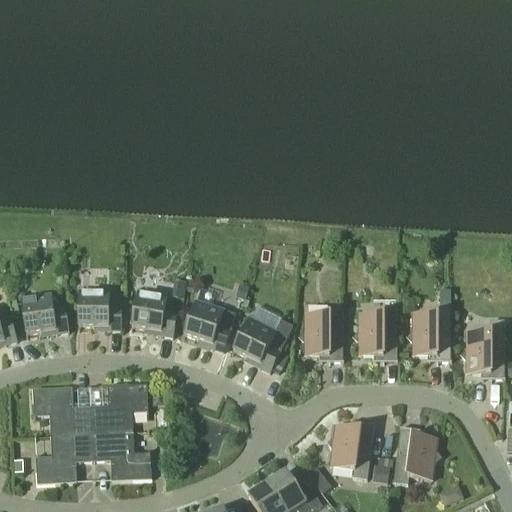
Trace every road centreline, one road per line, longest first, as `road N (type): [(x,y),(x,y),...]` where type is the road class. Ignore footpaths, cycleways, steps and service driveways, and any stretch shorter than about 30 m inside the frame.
road 1 (residential): [(272,431),(338,394),(437,399),(470,423),(511,510)]
road 2 (residential): [(0,380),(95,363),(175,369),(227,389),(272,431)]
road 3 (residential): [(123,511),(225,477),(272,431)]
